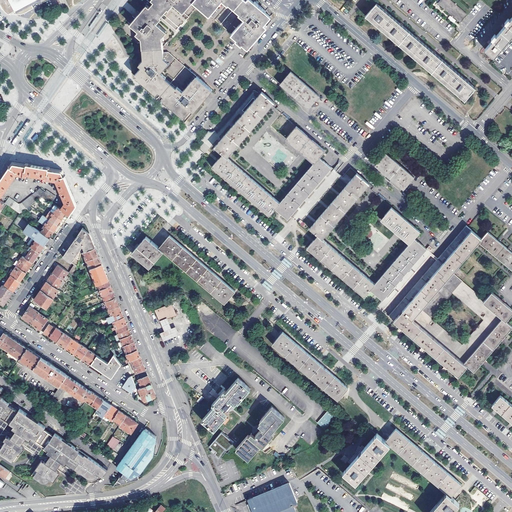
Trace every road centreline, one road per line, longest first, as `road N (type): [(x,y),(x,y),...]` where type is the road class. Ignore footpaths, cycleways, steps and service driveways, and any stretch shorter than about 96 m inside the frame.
road 1 (residential): [(189,209),(185,226),(317,340),(328,328)]
road 2 (residential): [(378,370),(368,382),(511,503)]
road 3 (secondary): [(339,317),(190,190)]
road 4 (residential): [(5,319),(140,410),(168,405)]
road 5 (residential): [(349,305),(206,183)]
road 6 (secondary): [(189,209),(328,328)]
road 7 (secondary): [(378,370),(511,484)]
road 8 (secondary): [(511,464),(387,358)]
road 9 (secondary): [(161,153),(80,77),(38,50)]
road 10 (residential): [(511,444),(397,346)]
road 11 (secondary): [(103,239),(161,376)]
road 12 (residential): [(92,211),(82,212),(5,319)]
road 13 (residential): [(417,84),(317,0)]
